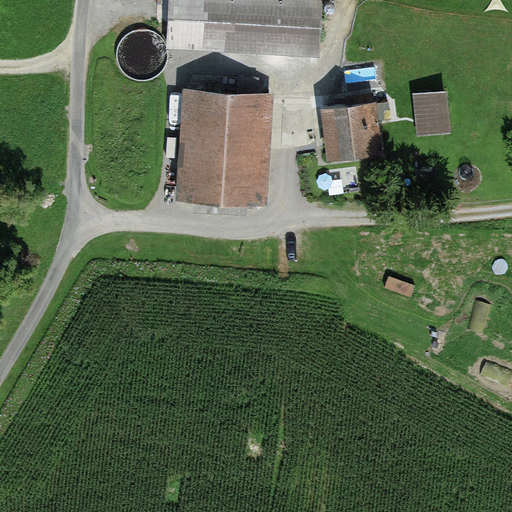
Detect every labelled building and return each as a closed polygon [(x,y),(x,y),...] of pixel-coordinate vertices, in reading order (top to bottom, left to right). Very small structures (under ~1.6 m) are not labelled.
[(322,54),(325,0),(170,0),(168,46),(322,54)] [(443,90),(409,95),(415,136),(449,130),(443,90)] [(263,202),(266,95),(179,93),(176,200),(263,202)] [(374,103),(316,111),(321,157),(380,149),(374,103)] [(330,168),(332,193),(360,191),(358,166),(330,168)]
